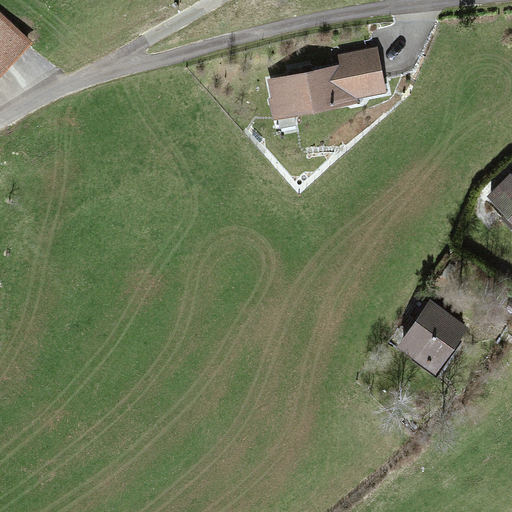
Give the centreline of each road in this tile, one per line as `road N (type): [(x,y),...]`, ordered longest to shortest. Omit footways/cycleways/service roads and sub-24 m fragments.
road 1 (unclassified): [(445,0),(356,12),(102,71),(0,120)]
road 2 (track): [(102,71),(212,0)]
